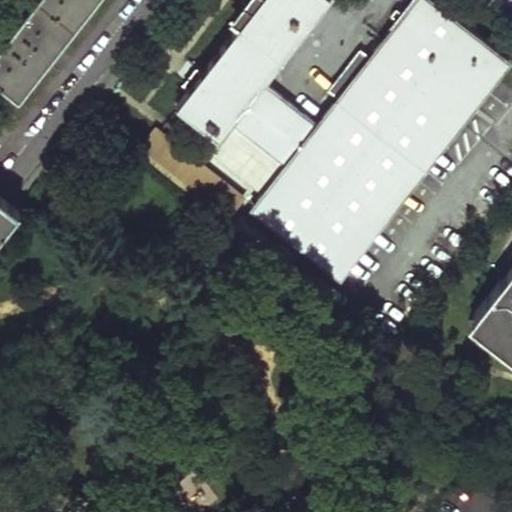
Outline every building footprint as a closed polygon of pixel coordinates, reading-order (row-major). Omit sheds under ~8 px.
[(32,0),(0,42),(0,89),(16,102),(95,0),(32,0)] [(328,0),(261,0),(175,111),(217,144),(232,124),(282,164),(249,210),(342,281),(511,63),(430,0),(411,0),(383,37),(316,123),(263,81),(328,0)] [(147,141),(231,209),(241,197),(157,130),(147,141)] [(0,248),(20,222),(0,205),(0,248)] [(511,269),(466,329),(511,366),(511,269)]
